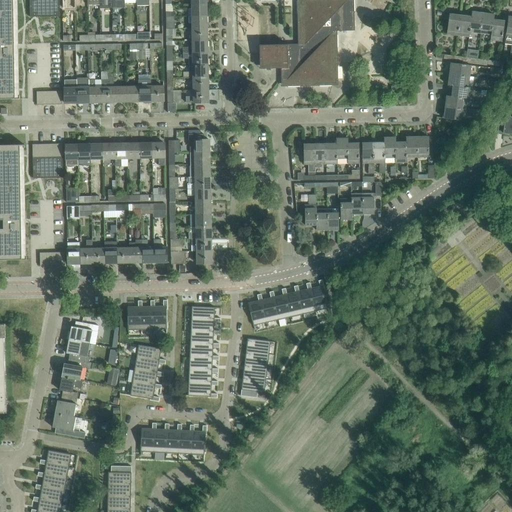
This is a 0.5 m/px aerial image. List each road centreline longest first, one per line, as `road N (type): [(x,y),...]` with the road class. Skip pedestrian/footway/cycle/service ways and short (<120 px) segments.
road 1 (residential): [(277,118),(423,112),(425,0)]
road 2 (residential): [(0,124),(231,118)]
road 3 (residential): [(222,419),(138,412),(124,448),(32,434)]
road 4 (residential): [(511,157),(456,181),(326,261)]
road 5 (residential): [(56,288),(233,282)]
road 6 (residential): [(290,272),(277,118)]
road 7 (residential): [(32,434),(56,288)]
road 8 (residential): [(233,282),(222,419)]
road 9 (residential): [(153,511),(169,478),(207,470),(219,456),(222,419)]
